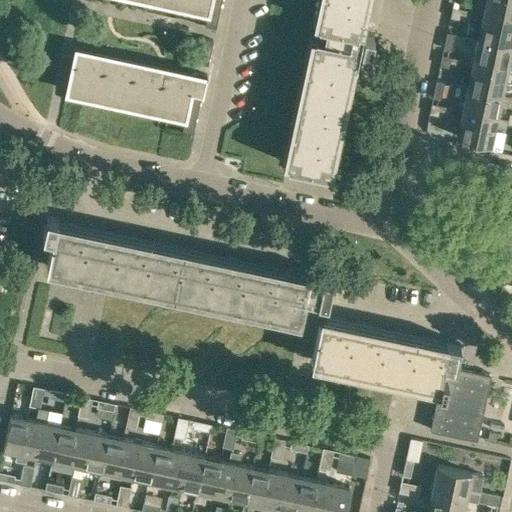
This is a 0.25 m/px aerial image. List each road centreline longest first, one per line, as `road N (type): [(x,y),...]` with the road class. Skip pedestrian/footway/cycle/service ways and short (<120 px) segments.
road 1 (residential): [(0,366),(14,357),(388,441),(375,511)]
road 2 (residential): [(202,187),(98,162),(0,119)]
road 3 (residential): [(202,187),(242,0)]
road 4 (residential): [(382,221),(202,187)]
road 5 (residential): [(398,151),(431,0)]
road 6 (residential): [(479,312),(382,221)]
